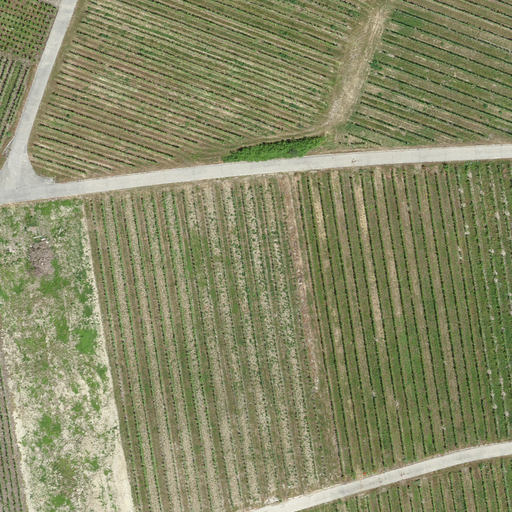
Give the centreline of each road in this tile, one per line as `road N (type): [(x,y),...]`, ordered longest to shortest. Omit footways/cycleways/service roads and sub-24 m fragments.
road 1 (track): [(0,198),(198,173),(511,151)]
road 2 (track): [(511,448),(272,511)]
road 3 (track): [(11,196),(19,141),(70,0)]
